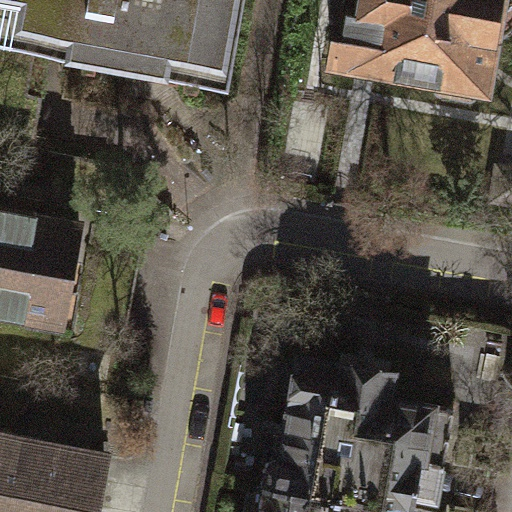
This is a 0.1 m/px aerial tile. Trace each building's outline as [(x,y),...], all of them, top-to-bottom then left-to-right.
[(0,0),(0,40),(232,81),(246,0),(0,0)] [(509,3),(506,0),(334,0),(325,60),(338,63),(337,68),(350,70),(351,65),(370,68),(477,85),(486,30),(489,31),(500,27),(508,17),(509,3)] [(511,165),(500,164),(493,205),(511,208),(511,165)] [(0,207),(0,311),(117,331),(134,231),(0,207)] [(260,481),(412,509),(414,496),(439,500),(453,408),(394,393),(396,372),(299,354),(281,452),(264,460),(260,481)] [(86,511),(96,451),(0,435),(0,511),(86,511)] [(411,511),(412,509),(260,481),(245,492),(242,511),(411,511)]
